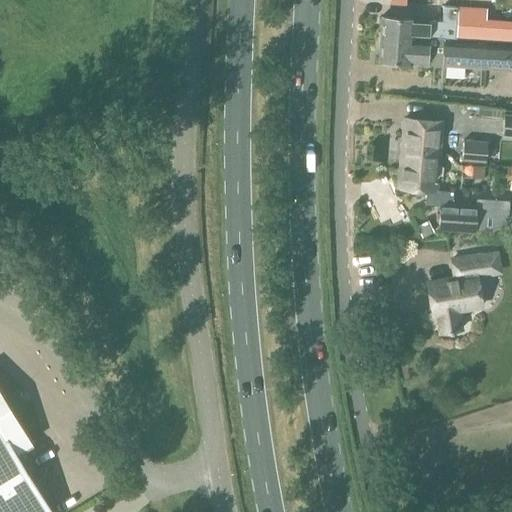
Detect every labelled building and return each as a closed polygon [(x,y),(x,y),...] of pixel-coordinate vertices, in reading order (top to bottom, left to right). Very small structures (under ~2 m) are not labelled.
[(428,20),(428,19),(382,16),(380,37),(413,39),(413,36),(433,38),(433,37),(442,38),(445,38),(456,39),(456,38),(484,40),(486,9),(458,7),(457,12),(456,12),(456,7),(443,6),(442,21),(428,20)] [(484,40),(511,42),(511,31),(485,29),(484,40)] [(413,39),(380,37),(379,61),(426,64),(443,65),(444,41),(445,38),(442,38),(433,37),(433,38),(413,36),(413,39)] [(511,69),(511,45),(444,41),(443,65),(511,69)] [(502,135),(511,135),(511,114),(504,113),(504,110),(487,109),(487,118),(504,119),(502,135)] [(404,119),(402,135),(400,167),(417,168),(418,151),(440,153),(442,122),(404,119)] [(463,139),(462,160),(485,163),(487,141),(463,139)] [(417,168),(400,167),(398,188),(437,191),(438,177),(442,178),(443,165),(439,165),(440,153),(418,151),(417,168)] [(428,220),(417,226),(422,237),(433,232),(428,220)] [(433,314),(437,313),(440,333),(461,330),(458,310),(482,306),(477,275),(483,274),(480,255),(452,259),(455,278),(428,282),(433,314)] [(0,511),(52,511),(17,454),(33,444),(0,390),(0,511)] [(43,480),(52,475),(46,465),(37,470),(43,480)]
